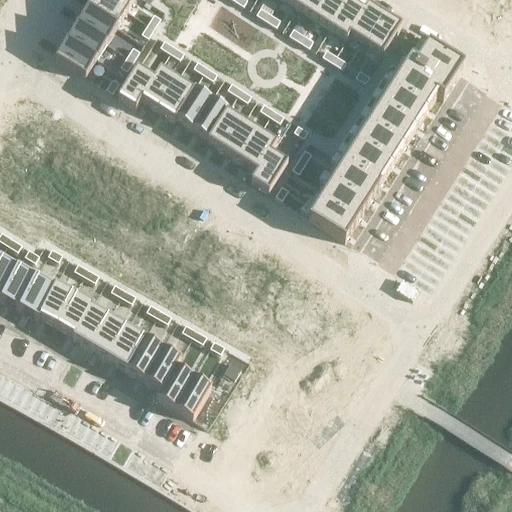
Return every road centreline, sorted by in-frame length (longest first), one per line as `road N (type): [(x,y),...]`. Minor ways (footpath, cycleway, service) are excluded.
road 1 (residential): [(5,66),(369,294)]
road 2 (residential): [(0,373),(224,511)]
road 3 (residential): [(369,294),(504,83)]
road 4 (residential): [(297,511),(342,477),(426,331)]
road 5 (residential): [(426,331),(511,196)]
road 6 (residential): [(504,83),(381,0)]
